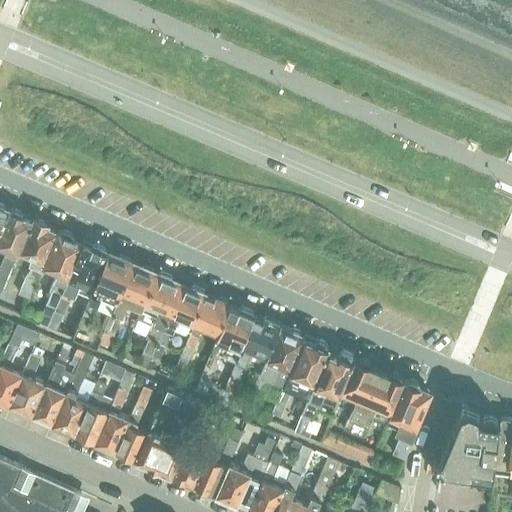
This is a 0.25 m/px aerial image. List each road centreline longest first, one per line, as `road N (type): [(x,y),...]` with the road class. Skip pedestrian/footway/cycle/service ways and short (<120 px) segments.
road 1 (secondary): [(511,258),(0,40)]
road 2 (residential): [(0,180),(454,377)]
road 3 (unknown): [(0,295),(417,480)]
road 4 (residential): [(170,511),(0,434)]
road 5 (residential): [(454,377),(422,453),(413,511)]
